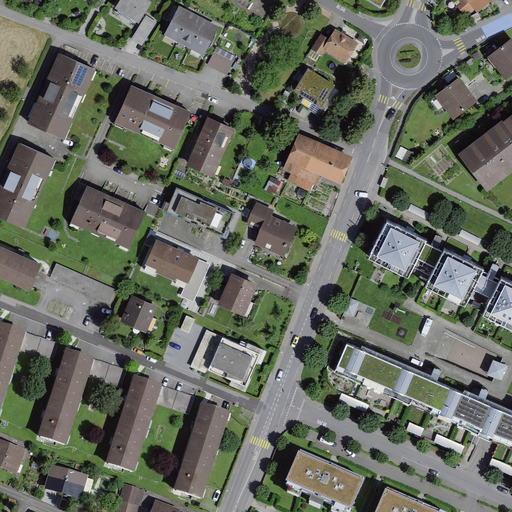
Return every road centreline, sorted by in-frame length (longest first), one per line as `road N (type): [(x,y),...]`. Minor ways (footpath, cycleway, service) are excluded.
road 1 (residential): [(0,10),(369,153)]
road 2 (unknown): [(161,224),(268,273),(400,351),(511,399)]
road 3 (residential): [(271,414),(0,298)]
road 4 (tertiary): [(369,153),(276,400)]
road 5 (residential): [(276,400),(511,501)]
road 6 (unknown): [(356,190),(511,273)]
road 7 (unknown): [(0,153),(50,30)]
